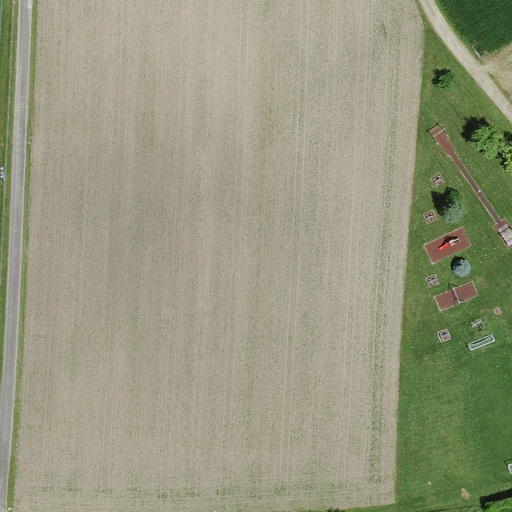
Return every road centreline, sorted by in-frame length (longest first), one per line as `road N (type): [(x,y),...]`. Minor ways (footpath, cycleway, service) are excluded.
road 1 (track): [(0,406),(22,0)]
road 2 (track): [(429,0),(511,104)]
